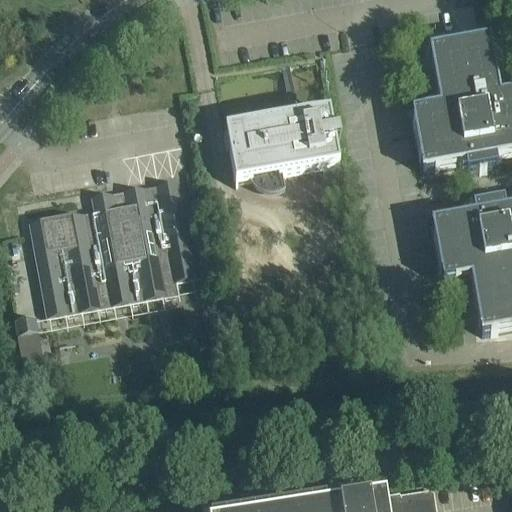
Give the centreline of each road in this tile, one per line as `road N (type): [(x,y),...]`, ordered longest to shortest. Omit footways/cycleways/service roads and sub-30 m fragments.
road 1 (residential): [(511,450),(0,496)]
road 2 (secondary): [(0,122),(83,35),(133,0)]
